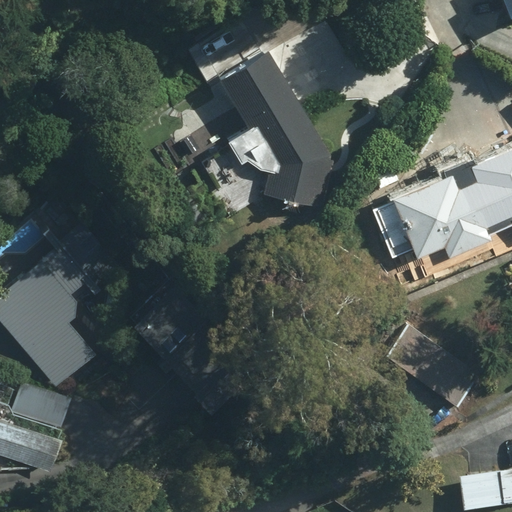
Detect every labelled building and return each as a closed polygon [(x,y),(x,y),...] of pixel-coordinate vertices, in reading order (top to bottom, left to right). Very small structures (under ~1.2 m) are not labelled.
[(220,142),(233,162),(264,172),(260,195),(321,204),(328,156),(261,50),(212,81),(242,128),(220,142)] [(410,257),(439,245),(444,257),(487,240),(482,228),(511,215),(511,148),(386,199),(410,257)] [(78,282),(88,292),(121,262),(83,215),(16,272),(15,273),(0,285),(0,327),(49,385),(87,353),(61,322),(67,316),(68,300),(64,294),(78,282)] [(172,283),(125,327),(199,406),(246,362),(172,283)] [(478,371),(407,324),(383,359),(454,407),(478,371)] [(20,377),(8,406),(59,426),(71,397),(20,377)] [(56,438),(0,421),(0,454),(46,469),(56,438)] [(505,503),(511,501),(511,469),(501,471),(505,503)] [(462,509),(505,503),(501,471),(457,476),(462,509)]
